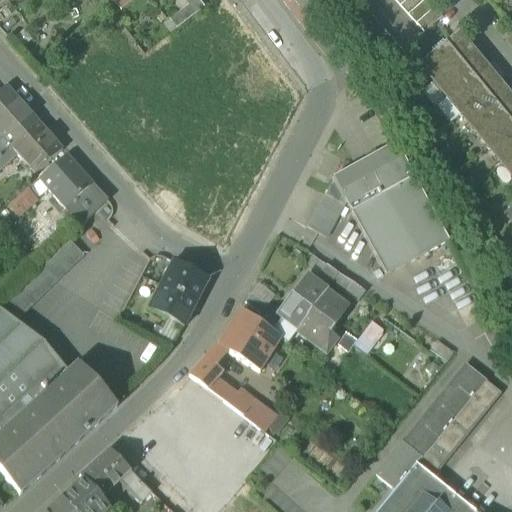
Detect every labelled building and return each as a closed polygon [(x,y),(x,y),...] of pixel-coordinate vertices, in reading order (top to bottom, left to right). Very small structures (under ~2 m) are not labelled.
[(112,0),(111,1),(120,13),(137,0),(112,0)] [(195,0),(168,21),(175,31),(204,9),(197,0),(195,0)] [(300,89),(238,0),(201,26),(263,115),(300,89)] [(425,1),(424,0),(407,0),(399,8),(407,17),(425,1)] [(433,10),(425,1),(407,17),(415,26),(433,10)] [(344,24),(352,33),(370,17),(362,8),(344,24)] [(441,19),(433,10),(415,26),(423,35),(441,19)] [(352,33),(360,42),(378,26),(370,17),(352,33)] [(360,42),(368,51),(386,35),(378,26),(360,42)] [(368,51),(376,60),(394,44),(386,35),(368,51)] [(419,66),(433,83),(469,53),(455,36),(444,45),(441,42),(431,51),(433,54),(419,66)] [(402,53),(394,44),(376,60),(384,69),(402,53)] [(172,135),(104,50),(71,77),(139,161),(172,135)] [(433,83),(446,100),(486,67),(480,60),(477,63),(469,53),(433,83)] [(446,100),(460,116),(496,86),(488,76),(491,74),(486,67),(446,100)] [(435,109),(446,100),(433,83),(420,94),(433,110),(435,109)] [(460,116),(473,132),(511,100),(511,98),(507,93),(504,96),(496,86),(460,116)] [(0,138),(9,149),(37,125),(6,90),(0,95),(0,138)] [(446,100),(435,109),(449,125),(460,116),(446,100)] [(511,100),(473,132),(487,149),(511,128),(511,100)] [(61,152),(37,125),(9,149),(16,157),(34,177),(61,152)] [(511,128),(487,149),(501,165),(511,156),(511,128)] [(197,236),(236,250),(272,151),(233,136),(197,236)] [(0,157),(9,149),(0,138),(0,157)] [(345,206),(350,215),(413,180),(394,146),(331,181),(332,183),(345,206)] [(0,171),(16,157),(9,149),(0,157),(0,171)] [(511,156),(501,165),(511,179),(511,156)] [(38,182),(64,211),(92,187),(66,157),(38,182)] [(448,243),(413,180),(350,215),(385,278),(448,243)] [(332,183),(324,197),(324,196),(306,229),(325,240),(343,207),(345,206),(332,183)] [(95,190),(92,187),(64,211),(67,215),(95,190)] [(77,231),(107,203),(95,190),(67,215),(64,217),(77,231)] [(7,209),(17,220),(37,202),(27,192),(7,209)] [(0,304),(0,313),(14,324),(82,258),(66,241),(0,304)] [(171,263),(159,287),(196,305),(208,281),(172,263),(171,263)] [(330,287),(331,285),(338,275),(326,268),(317,279),(330,287)] [(345,294),(346,293),(348,289),(352,285),(338,275),(331,285),(345,294)] [(306,277),(292,296),(312,311),(326,293),(306,277)] [(362,291),(352,285),(348,289),(352,292),(349,296),(346,293),(345,294),(355,301),(362,291)] [(265,307),(265,309),(274,298),(258,286),(251,295),(265,307)] [(183,329),(196,305),(159,287),(147,310),(167,321),(183,329)] [(312,311),(310,314),(333,329),(347,309),(326,293),(312,311)] [(245,304),(260,316),(265,309),(265,307),(251,295),(245,304)] [(310,314),(312,311),(292,296),(276,317),(275,318),(296,334),(310,314)] [(276,317),(265,309),(260,316),(257,320),(287,346),(296,334),(275,318),(276,317)] [(217,346),(216,347),(226,354),(258,374),(279,341),(239,312),(217,346)] [(0,475),(0,476),(19,496),(115,409),(76,368),(67,377),(42,348),(44,346),(14,324),(0,313),(0,475)] [(328,335),(333,329),(310,314),(296,334),(325,356),(336,341),(328,335)] [(149,336),(172,347),(179,338),(183,329),(167,321),(162,330),(154,326),(149,336)] [(364,347),(359,354),(366,359),(384,334),(370,324),(357,342),(364,347)] [(345,336),(337,346),(348,355),(352,349),(356,343),(345,336)] [(357,342),(356,343),(352,349),(359,354),(364,347),(357,342)] [(429,352),(447,364),(454,355),(435,342),(429,352)] [(216,347),(207,357),(216,365),(226,354),(216,347)] [(213,369),(216,365),(207,357),(188,378),(207,391),(216,381),(222,375),(213,369)] [(402,444),(421,460),(470,400),(483,383),(465,368),(402,444)] [(207,391),(243,418),(254,402),(240,391),(236,396),(216,381),(207,391)] [(483,383),(470,400),(486,413),(500,396),(484,383),(483,383)] [(184,399),(177,409),(198,424),(206,414),(184,399)] [(431,480),(486,413),(470,400),(421,460),(415,467),(431,480)] [(277,419),(254,402),(243,418),(265,435),(267,431),(277,419)] [(135,452),(201,511),(218,511),(246,482),(224,462),(224,463),(170,414),(135,452)] [(277,419),(267,431),(276,437),(289,420),(280,414),(277,419)] [(259,456),(269,440),(233,418),(223,435),(259,456)] [(421,460),(402,444),(375,477),(394,493),(415,467),(421,460)] [(78,479),(82,482),(99,501),(119,482),(129,473),(108,452),(78,479)] [(470,511),(431,480),(415,467),(394,493),(378,511),(470,511)] [(127,491),(141,505),(151,494),(129,473),(119,482),(127,491)] [(106,510),(99,501),(82,482),(74,490),(61,501),(70,511),(106,511),(108,511),(106,510)] [(99,501),(106,510),(127,491),(119,482),(99,501)] [(70,511),(61,501),(48,511),(70,511)]
